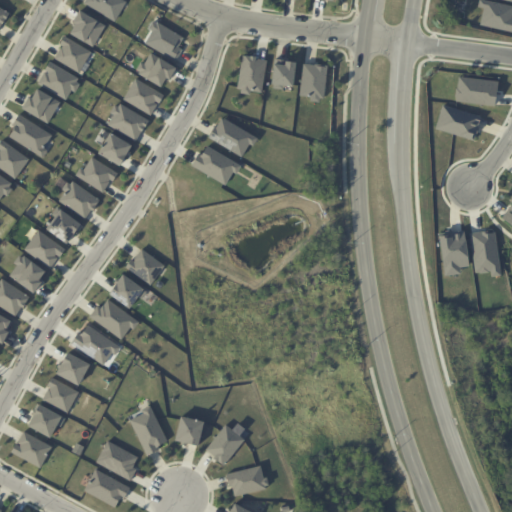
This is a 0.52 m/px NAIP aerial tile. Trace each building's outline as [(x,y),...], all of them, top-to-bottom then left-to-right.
[(119,0),(125,3),(125,4),(114,22),(83,5),(85,0),(119,0)] [(479,0),(484,0),(511,6),(511,32),(480,24),(483,8),(478,7),(479,0)] [(0,7),(9,13),(0,29),(0,7)] [(79,10),(104,25),(92,47),(70,33),(75,24),(72,22),(79,10)] [(182,39),(177,49),(181,51),(174,62),(144,45),(152,33),(148,30),(152,24),(156,26),(157,24),(182,39)] [(64,36),(91,51),(78,73),(54,58),(61,45),(59,44),(64,36)] [(140,62),(143,64),(150,53),(175,68),(169,80),(168,79),(166,82),(164,81),(160,87),(137,74),(139,72),(135,70),(140,62)] [(242,56),(249,57),(249,56),(255,57),(255,59),(266,61),(260,93),(250,91),(249,95),(239,93),(240,90),(236,89),(242,56)] [(49,61),(78,78),(76,82),(79,84),(74,92),(71,91),(66,100),(36,83),(49,61)] [(274,63),(285,65),(286,61),(297,62),(294,87),(283,85),(282,90),(271,88),(274,63)] [(303,63),(328,66),(324,99),(320,98),(319,102),(310,101),(310,97),(299,95),(303,63)] [(458,77),(499,81),(496,107),(455,101),(458,77)] [(122,100),(135,78),(163,96),(158,103),(154,101),(153,103),(156,104),(150,116),(122,100)] [(37,88),(60,102),(47,124),(21,108),(29,96),(32,98),(37,88)] [(114,105),(117,107),(120,104),(148,121),(134,141),(107,125),(113,115),(109,113),(114,105)] [(442,105),(481,116),(474,142),(434,128),(442,105)] [(18,114),(51,135),(43,148),(46,150),(42,158),(8,137),(15,126),(12,124),(18,114)] [(207,138),(214,126),(215,127),(221,118),(223,120),(223,119),(256,138),(252,146),(249,144),(241,157),(207,138)] [(97,153),(109,133),(131,146),(128,151),(130,152),(127,157),(124,156),(118,166),(97,153)] [(0,168),(0,142),(2,140),(29,159),(14,179),(0,168)] [(197,154),(200,155),(200,154),(201,155),(206,146),(240,166),(235,174),(232,172),(224,186),(190,165),(197,154)] [(79,168),(83,170),(91,157),(117,174),(112,182),(109,180),(108,181),(109,182),(101,193),(75,175),(79,168)] [(0,174),(12,183),(9,187),(12,189),(7,196),(3,194),(0,198),(0,174)] [(66,182),(70,184),(72,181),(99,200),(93,211),(91,210),(84,220),(58,201),(65,192),(61,189),(66,182)] [(511,225),(501,217),(511,203),(511,225)] [(56,207),(81,224),(66,244),(45,229),(53,217),(50,215),(56,207)] [(38,230),(65,249),(59,258),(58,257),(50,268),(23,249),(38,230)] [(439,233),(464,230),(469,266),(459,267),(460,273),(444,275),(439,233)] [(469,233),(489,230),(489,233),(495,232),(502,275),(491,277),(490,272),(474,273),(469,233)] [(141,249),(164,265),(149,285),(125,267),(131,258),(134,260),(141,249)] [(19,255),(22,257),(23,255),(45,271),(39,280),(42,282),(34,294),(9,275),(16,265),(13,263),(19,255)] [(123,274),(144,289),(129,309),(109,294),(123,274)] [(0,278),(30,297),(23,309),(21,307),(15,316),(0,307),(0,278)] [(107,299),(139,322),(133,330),(130,327),(121,340),(89,317),(97,306),(100,309),(107,299)] [(0,315),(11,321),(6,330),(9,332),(2,344),(0,342),(0,315)] [(70,344),(103,366),(111,353),(114,355),(119,347),(88,324),(79,337),(76,335),(70,344)] [(68,352),(90,364),(79,385),(56,373),(68,352)] [(51,377),(78,392),(67,414),(42,399),(48,386),(47,385),(51,377)] [(39,404),(61,416),(50,438),(27,425),(39,404)] [(141,409),(149,405),(167,442),(156,448),(157,450),(146,456),(129,420),(142,413),(141,409)] [(181,416),(204,422),(198,447),(174,440),(181,416)] [(226,424),(232,429),(238,423),(245,429),(240,436),(244,440),(223,465),(204,449),(226,424)] [(23,431),(52,447),(40,468),(10,452),(23,431)] [(107,441),(138,457),(133,467),(136,469),(130,482),(95,463),(107,441)] [(76,442),(83,447),(79,455),(71,451),(76,442)] [(226,474),(260,465),(263,478),(266,477),(268,485),(265,486),(266,489),(234,496),(232,486),(228,487),(226,474)] [(95,468),(130,487),(123,500),(120,498),(115,509),(83,491),(95,468)] [(229,511),(235,503),(252,511),(229,511)]
